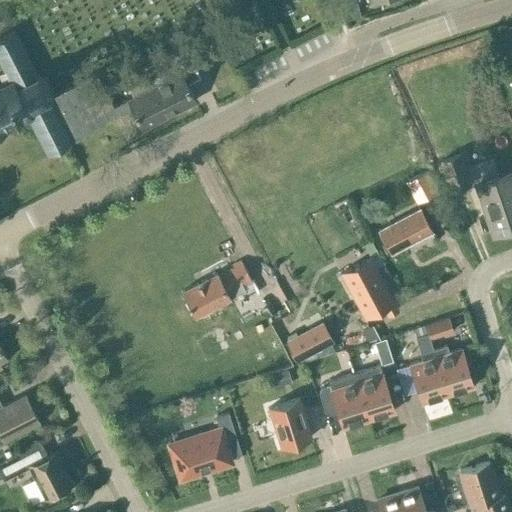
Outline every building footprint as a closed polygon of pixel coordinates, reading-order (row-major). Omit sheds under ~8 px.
[(355,0),(341,0),(340,0),(346,20),(360,16),(355,0)] [(0,129),(20,120),(22,123),(29,119),(46,154),(70,142),(65,132),(97,115),(80,81),(48,98),(47,96),(49,88),(44,79),(36,76),(13,31),(0,37),(0,64),(4,71),(0,72),(0,79),(3,85),(0,86),(0,129)] [(86,78),(80,81),(97,115),(127,100),(141,128),(194,100),(186,83),(199,77),(194,67),(184,47),(124,77),(133,95),(112,106),(106,95),(118,89),(114,82),(103,88),(96,75),(95,74),(86,78)] [(459,155),(440,161),(450,192),(462,188),(469,185),(464,170),(459,155)] [(426,171),(408,180),(419,201),(436,192),(426,171)] [(511,174),(477,186),(487,215),(493,213),(498,228),(511,223),(511,174)] [(444,195),(434,199),(440,212),(450,208),(444,195)] [(431,232),(419,208),(378,230),(390,253),(431,232)] [(392,303),(393,302),(369,257),(340,273),(364,318),(384,307),(388,314),(395,310),(392,303)] [(229,298),(229,297),(243,289),(241,284),(250,279),(240,260),(230,265),(231,267),(217,275),(216,272),(181,291),(194,316),(229,298)] [(447,317),(425,324),(429,338),(452,331),(447,317)] [(322,323),(286,341),(296,360),(299,358),(330,341),(331,340),(322,323)] [(425,324),(412,328),(415,336),(427,333),(425,324)] [(378,337),(371,325),(362,330),(368,341),(369,343),(379,340),(378,337)] [(421,360),(409,364),(409,365),(417,390),(421,402),(446,394),(432,348),(427,333),(415,336),(420,352),(419,352),(421,360)] [(392,361),(385,339),(374,342),(381,364),(392,361)] [(330,341),(299,358),(301,362),(335,351),(330,341)] [(445,344),(432,348),(446,394),(472,385),(460,347),(448,351),(445,344)] [(379,365),(353,373),(367,419),(393,411),(379,365)] [(290,381),(286,369),(273,373),(277,385),(290,381)] [(320,387),(319,392),(324,410),(329,413),(337,411),(342,427),(367,419),(353,373),(327,381),(328,384),(320,387)] [(0,434),(3,439),(38,421),(24,394),(2,406),(0,402),(0,434)] [(310,436),(298,398),(267,408),(279,446),(310,436)] [(223,438),(234,435),(228,412),(215,417),(218,428),(168,444),(179,478),(230,462),(229,457),(223,438)] [(39,441),(13,455),(0,461),(0,476),(1,476),(3,480),(29,466),(34,477),(21,484),(30,502),(44,495),(45,497),(70,484),(54,452),(47,456),(39,441)] [(457,489),(493,478),(488,461),(459,470),(460,476),(454,478),(457,489)] [(493,478),(457,489),(461,501),(468,499),(470,505),(474,503),(499,495),(493,478)] [(433,511),(433,510),(428,511),(425,511),(417,487),(396,493),(402,511),(433,511)] [(402,511),(396,493),(376,500),(379,511),(402,511)] [(499,495),(474,503),(476,508),(469,510),(469,511),(509,511),(503,493),(499,495)]
